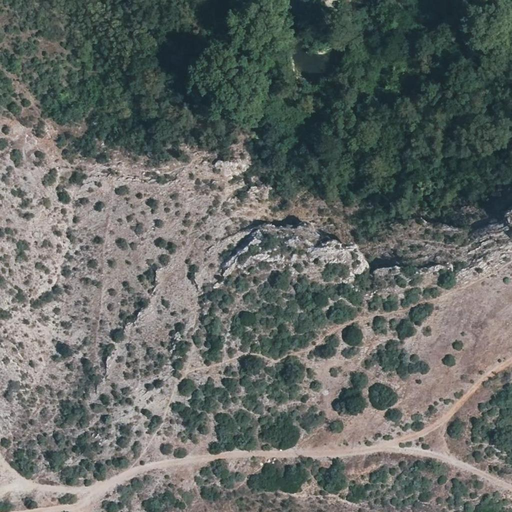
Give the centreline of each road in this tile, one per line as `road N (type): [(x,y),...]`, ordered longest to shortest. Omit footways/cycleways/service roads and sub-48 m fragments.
road 1 (track): [(30,511),(73,507),(153,465),(229,453),(399,448),(511,484)]
road 2 (track): [(511,358),(417,430),(373,450)]
road 3 (track): [(0,455),(34,484),(75,490),(114,483)]
